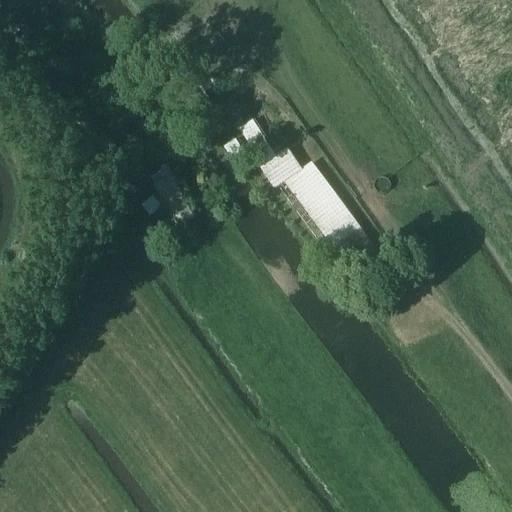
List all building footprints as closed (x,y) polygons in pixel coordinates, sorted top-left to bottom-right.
[(13,33),(25,43),(34,34),(22,23),(13,33)] [(197,110),(210,102),(188,68),(183,60),(182,58),(159,72),(157,73),(159,76),(165,86),(176,78),(197,110)] [(133,77),(140,69),(130,59),(123,66),(133,77)] [(301,172),(288,151),(277,158),(254,122),(240,130),(277,188),(278,187),(328,253),(340,244),(361,274),(382,259),(352,219),(353,219),(312,164),(301,172)] [(225,148),(227,151),(228,152),(225,154),(228,158),(230,156),(233,160),(244,154),(236,142),(225,148)] [(163,172),(151,177),(175,229),(193,220),(168,165),(162,168),(163,172)] [(154,196),(142,206),(151,216),(162,207),(154,196)]
